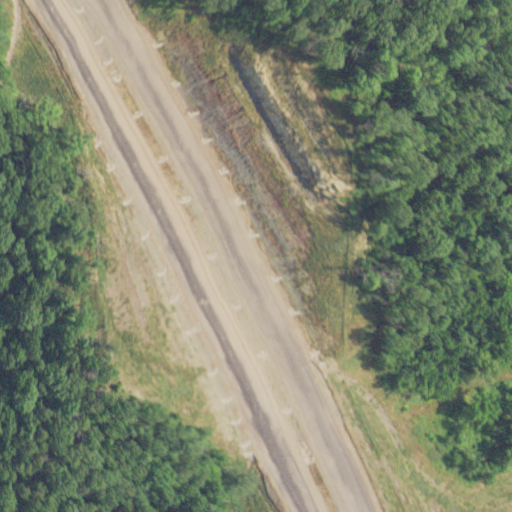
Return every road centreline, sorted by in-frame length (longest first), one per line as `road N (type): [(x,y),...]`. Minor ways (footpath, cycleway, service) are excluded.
road 1 (trunk): [(46,0),(282,450),(306,511)]
road 2 (trunk): [(356,511),(326,432),(97,0)]
